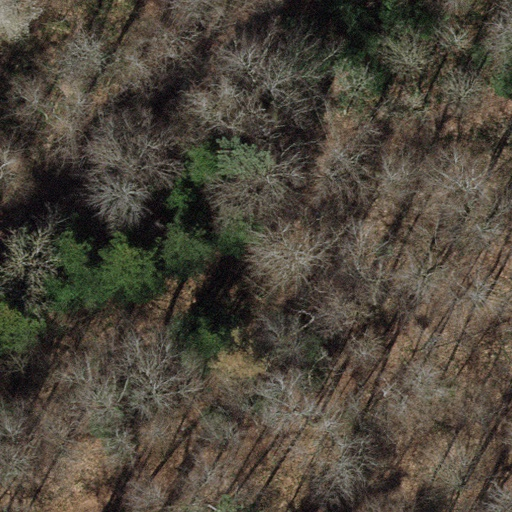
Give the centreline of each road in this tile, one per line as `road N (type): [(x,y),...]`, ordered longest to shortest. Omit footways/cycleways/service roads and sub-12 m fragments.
road 1 (motorway): [(0,486),(291,364),(511,287)]
road 2 (motorway): [(398,0),(0,158)]
road 3 (track): [(0,270),(274,0)]
